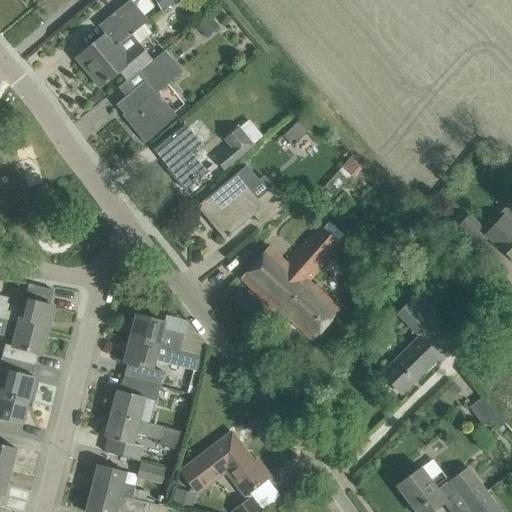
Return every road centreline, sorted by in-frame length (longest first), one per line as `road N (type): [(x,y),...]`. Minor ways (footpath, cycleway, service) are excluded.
road 1 (residential): [(350,511),(143,240)]
road 2 (unknown): [(335,492),(511,319)]
road 3 (residential): [(42,511),(102,280)]
road 4 (residential): [(143,240),(69,156),(47,114),(5,65)]
